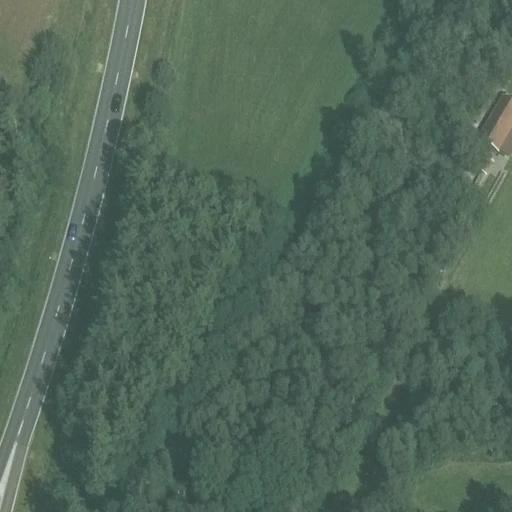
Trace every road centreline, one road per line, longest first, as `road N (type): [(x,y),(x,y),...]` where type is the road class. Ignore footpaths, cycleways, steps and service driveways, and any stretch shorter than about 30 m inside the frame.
road 1 (unclassified): [(139,511),(460,0)]
road 2 (primary): [(0,493),(90,195),(132,0)]
